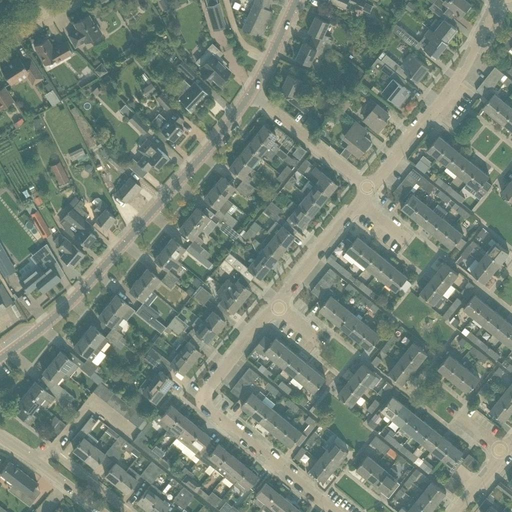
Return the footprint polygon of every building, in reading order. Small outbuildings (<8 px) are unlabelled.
[(158,0),(164,11),(171,7),(166,0),(158,0)] [(254,0),(253,3),(248,15),(267,23),(272,12),(267,10),(269,2),(255,0),(254,0)] [(364,0),(331,0),(331,1),(344,7),(347,3),(370,13),(373,6),(366,2),(366,1),(364,0)] [(435,0),(433,2),(444,11),(452,18),(456,12),(461,16),(466,10),(467,12),(471,7),(469,6),(471,4),(465,0),(445,0),(444,1),(442,0),(435,0)] [(440,17),(444,11),(433,2),(429,8),(440,17)] [(206,7),(209,16),(221,13),(218,4),(206,7)] [(396,6),(391,9),(394,16),(400,13),(396,6)] [(68,35),(73,44),(75,47),(84,42),(101,33),(96,25),(94,26),(93,24),(88,15),(74,23),(77,30),(68,35)] [(267,23),(248,15),(242,29),(255,35),(256,32),(262,35),(267,23)] [(311,40),(326,47),(331,49),(333,40),(330,38),(324,35),(330,22),(316,16),(308,32),(314,34),(311,40)] [(428,27),(429,29),(434,33),(434,32),(448,43),(455,34),(453,33),(456,29),(444,19),(442,22),(436,17),(428,27)] [(399,26),(394,32),(402,39),(407,33),(399,26)] [(434,33),(429,29),(424,35),(425,35),(419,42),(407,33),(402,39),(417,51),(421,46),(424,49),(436,58),(448,43),(434,32),(434,33)] [(381,31),(374,34),(376,38),(379,44),(386,40),(381,31)] [(511,48),(511,34),(510,37),(509,37),(502,45),(509,50),(511,48)] [(34,46),(38,55),(45,66),(54,60),(56,63),(72,54),(70,51),(66,42),(53,49),(47,39),(34,46)] [(326,47),(311,40),(309,45),(303,43),(296,58),(305,63),(310,65),(315,54),(321,57),(326,47)] [(205,51),(211,56),(201,67),(203,69),(201,71),(210,80),(212,78),(218,83),(229,71),(218,61),(221,59),(218,56),(221,53),(212,44),(205,51)] [(130,47),(122,53),(125,57),(132,51),(130,47)] [(378,58),(386,65),(395,72),(400,65),(383,51),(378,58)] [(411,64),(405,71),(417,81),(428,68),(410,53),(405,59),(411,64)] [(0,70),(6,78),(10,85),(18,80),(19,81),(27,76),(32,85),(43,78),(31,59),(23,64),(18,56),(10,61),(11,63),(0,70)] [(497,64),(502,67),(506,62),(502,58),(497,64)] [(177,65),(192,79),(196,74),(182,60),(177,65)] [(94,69),(100,76),(107,71),(101,62),(94,69)] [(395,72),(386,65),(382,70),(392,78),(381,92),(388,97),(399,106),(410,92),(403,86),(407,81),(395,72)] [(495,67),(491,71),(500,79),(504,74),(495,67)] [(491,71),(487,76),(497,84),(500,79),(491,71)] [(107,74),(103,78),(108,84),(112,80),(107,74)] [(297,93),(303,81),(298,78),(288,74),(281,90),(288,93),(286,98),(306,114),(312,106),(313,104),(297,93)] [(487,76),(483,81),(493,88),(497,84),(487,76)] [(503,82),(507,85),(511,80),(507,77),(503,82)] [(183,80),(171,93),(178,100),(179,99),(190,113),(208,94),(195,82),(190,86),(183,80)] [(483,81),(480,85),(489,93),(493,88),(483,81)] [(143,89),(147,95),(155,89),(151,83),(143,89)] [(489,93),(480,85),(476,90),(485,98),(489,93)] [(97,86),(92,91),(96,96),(102,90),(97,86)] [(0,109),(13,101),(9,95),(4,87),(0,88),(0,109)] [(360,91),(366,96),(370,92),(363,87),(360,91)] [(155,98),(166,109),(172,104),(161,93),(155,98)] [(483,107),(493,116),(504,102),(494,93),(483,107)] [(368,114),(364,120),(371,125),(379,132),(387,121),(384,118),(388,113),(380,107),(371,100),(363,110),(368,114)] [(493,116),(503,124),(511,112),(511,108),(504,102),(493,116)] [(338,107),(331,116),(338,121),(345,112),(338,107)] [(74,108),(70,111),(75,118),(80,115),(74,108)] [(178,126),(184,120),(173,110),(165,120),(162,118),(156,126),(162,131),(158,135),(165,141),(168,137),(173,142),(183,130),(178,126)] [(129,118),(128,120),(143,134),(149,128),(131,111),(126,116),(129,118)] [(511,112),(503,124),(511,131),(511,112)] [(304,123),(313,131),(319,124),(309,116),(304,123)] [(22,118),(13,124),(16,128),(24,122),(22,118)] [(359,156),(363,151),(365,152),(370,145),(368,144),(369,143),(361,137),(366,131),(356,122),(344,136),(350,141),(347,146),(359,156)] [(263,125),(254,136),(275,153),(283,160),(287,155),(276,146),(277,145),(272,140),(276,136),(263,125)] [(254,136),(246,146),(258,157),(262,153),(265,155),(266,155),(270,159),(275,153),(254,136)] [(427,150),(438,158),(449,144),(439,136),(427,150)] [(141,145),(142,146),(142,145),(148,151),(131,169),(140,177),(152,164),(157,169),(167,157),(147,139),(141,145)] [(438,158),(448,166),(459,152),(449,144),(438,158)] [(246,146),(237,157),(250,167),(258,157),(246,146)] [(299,146),(292,154),(299,159),(305,151),(299,146)] [(81,148),(68,154),(72,161),(80,157),(84,155),(81,148)] [(448,166),(458,175),(470,160),(459,152),(448,166)] [(107,160),(122,173),(127,167),(112,155),(107,160)] [(289,163),(294,167),(302,157),(301,156),(298,160),(292,159),(289,163)] [(243,179),(239,184),(249,192),(253,188),(248,183),(252,179),(245,173),(250,167),(237,157),(229,168),(241,178),(243,179)] [(297,169),(302,174),(310,164),(305,159),(297,169)] [(415,166),(424,173),(429,168),(419,160),(415,166)] [(458,175),(467,182),(479,168),(470,160),(458,175)] [(64,173),(59,162),(51,166),(56,177),(64,173)] [(284,170),(280,174),(285,178),(291,170),(287,166),(284,170)] [(319,179),(314,185),(327,195),(336,185),(315,168),(311,172),(319,179)] [(413,168),(409,173),(418,181),(422,176),(413,168)] [(474,193),(481,199),(492,185),(491,185),(486,181),(489,176),(479,168),(467,182),(477,190),(474,193)] [(409,173),(405,178),(414,186),(416,183),(418,181),(409,173)] [(430,178),(435,182),(439,177),(433,173),(430,178)] [(291,176),(288,181),(293,185),(296,181),(291,176)] [(425,187),(429,182),(425,178),(422,176),(418,181),(416,183),(420,186),(422,184),(425,187)] [(116,193),(118,195),(126,202),(131,196),(132,197),(141,187),(133,181),(129,177),(116,193)] [(221,177),(212,188),(225,198),(234,187),(221,177)] [(439,177),(435,182),(440,186),(444,181),(439,177)] [(405,178),(401,183),(410,190),(414,186),(405,178)] [(293,185),(288,181),(284,185),(290,189),(293,185)] [(511,184),(509,182),(501,192),(511,201),(511,184)] [(401,183),(397,188),(406,195),(410,190),(401,183)] [(249,192),(239,184),(236,189),(246,197),(249,192)] [(314,185),(306,195),(319,206),(327,195),(314,185)] [(216,209),(220,211),(216,216),(224,223),(231,228),(237,221),(226,212),(233,204),(225,198),(212,188),(204,198),(216,209)] [(406,195),(397,188),(393,193),(402,200),(406,195)] [(450,194),(455,198),(458,193),(453,189),(450,194)] [(437,194),(442,198),(445,194),(440,190),(437,194)] [(458,193),(455,198),(460,202),(464,197),(458,193)] [(401,208),(411,216),(423,202),(413,194),(401,208)] [(445,194),(442,198),(447,203),(450,198),(445,194)] [(306,195),(298,206),(310,216),(319,206),(306,195)] [(80,200),(72,209),(84,220),(88,215),(81,209),(85,204),(80,200)] [(94,220),(97,223),(105,229),(106,228),(108,228),(111,225),(110,223),(115,217),(105,209),(107,206),(101,200),(93,209),(99,214),(94,220)] [(310,216),(298,206),(291,200),(286,207),(292,212),(289,217),(294,221),(302,227),(310,216)] [(271,201),(267,206),(277,214),(281,209),(271,201)] [(411,216),(421,224),(433,210),(423,202),(411,216)] [(266,232),(273,237),(285,247),(294,236),(281,226),(285,221),(277,215),(277,214),(267,206),(263,211),(275,221),(266,232)] [(457,210),(462,214),(465,210),(460,206),(457,210)] [(207,235),(212,229),(204,223),(209,218),(196,208),(192,212),(193,213),(188,219),(200,229),(207,235)] [(72,209),(64,218),(76,228),(71,233),(86,246),(95,236),(88,231),(92,226),(84,220),(72,209)] [(29,215),(43,238),(51,233),(37,210),(29,215)] [(421,224),(431,232),(443,218),(433,210),(421,224)] [(465,210),(462,214),(467,218),(470,214),(465,210)] [(214,215),(210,219),(216,224),(221,227),(229,233),(232,229),(228,226),(224,223),(216,216),(214,215)] [(431,232),(441,240),(453,226),(443,218),(431,232)] [(193,241),(189,245),(206,258),(209,254),(203,249),(199,246),(203,241),(195,235),(200,229),(188,219),(183,225),(183,224),(179,229),(193,241)] [(453,226),(441,240),(452,248),(463,234),(453,226)] [(251,236),(254,232),(249,228),(246,232),(251,236)] [(478,234),(483,238),(487,234),(481,229),(478,234)] [(247,241),(251,236),(246,232),(242,236),(247,241)] [(59,257),(64,261),(72,267),(84,254),(61,234),(55,240),(54,242),(58,246),(57,248),(62,253),(59,257)] [(346,251),(356,259),(368,244),(358,236),(346,251)] [(264,238),(260,244),(264,247),(277,257),(285,247),(273,237),(268,242),(264,238)] [(171,238),(163,249),(175,259),(184,249),(171,238)] [(455,245),(459,249),(465,241),(461,238),(455,245)] [(492,246),(487,252),(501,263),(509,253),(491,238),(488,243),(492,246)] [(26,239),(19,245),(22,249),(29,244),(26,239)] [(257,255),(256,257),(268,268),(277,257),(264,247),(260,244),(254,239),(251,242),(257,255)] [(0,244),(0,265),(9,260),(0,244)] [(356,259),(366,267),(378,253),(368,244),(356,259)] [(19,252),(26,261),(36,254),(29,245),(19,252)] [(206,258),(189,245),(185,250),(195,258),(208,268),(212,264),(206,258)] [(469,245),(465,250),(469,254),(473,248),(469,245)] [(175,259),(163,249),(154,260),(162,266),(167,270),(170,265),(176,271),(182,264),(175,259)] [(469,254),(465,250),(460,255),(464,259),(469,254)] [(60,266),(51,251),(41,259),(49,267),(43,272),(38,266),(19,282),(28,293),(37,285),(43,292),(60,279),(54,271),(60,266)] [(487,252),(479,262),(492,273),(501,263),(487,252)] [(224,260),(234,268),(240,273),(246,267),(236,259),(229,253),(224,260)] [(366,267),(376,275),(388,261),(378,253),(366,267)] [(268,268),(256,257),(247,268),(260,278),(268,268)] [(234,268),(224,260),(223,261),(219,266),(229,274),(232,269),(234,268)] [(376,275),(386,283),(398,269),(388,261),(376,275)] [(444,262),(436,272),(450,284),(458,274),(444,262)] [(492,273),(479,262),(471,272),(484,283),(492,273)] [(338,270),(343,274),(347,270),(342,266),(338,270)] [(326,273),(336,281),(339,276),(330,268),(326,273)] [(146,269),(138,280),(150,290),(159,279),(146,269)] [(398,269),(386,283),(396,291),(408,277),(398,269)] [(347,270),(343,274),(348,278),(351,274),(347,270)] [(168,271),(164,276),(174,284),(178,279),(168,271)] [(436,272),(428,283),(442,294),(450,284),(436,272)] [(322,277),(332,285),(336,281),(326,273),(322,277)] [(174,284),(164,276),(161,280),(171,288),(174,284)] [(328,290),(329,289),(332,285),(322,277),(318,282),(328,290)] [(227,279),(221,286),(241,302),(249,291),(237,281),(234,284),(227,279)] [(150,290),(138,280),(129,290),(142,300),(150,290)] [(318,282),(315,287),(324,294),(328,290),(318,282)] [(358,287),(363,291),(367,286),(362,282),(358,287)] [(465,286),(470,290),(474,286),(468,282),(465,286)] [(345,287),(350,291),(354,287),(348,283),(345,287)] [(442,294),(428,283),(420,293),(434,304),(442,294)] [(189,286),(185,292),(190,296),(195,291),(189,286)] [(241,302),(221,286),(216,293),(223,298),(219,302),(232,312),(241,302)] [(367,286),(363,291),(369,295),(372,291),(367,286)] [(201,287),(197,292),(207,300),(211,295),(201,287)] [(311,291),(320,299),(324,294),(315,287),(311,291)] [(354,287),(350,291),(355,296),(359,292),(354,287)] [(319,309),(329,317),(341,303),(331,295),(333,292),(329,289),(328,290),(324,294),(320,299),(319,301),(323,304),(319,309)] [(207,300),(197,292),(194,296),(204,304),(207,300)] [(116,295),(107,305),(120,316),(128,305),(116,295)] [(463,308),(473,317),(484,303),(474,295),(463,308)] [(379,304),(383,307),(388,302),(384,298),(379,304)] [(457,298),(453,303),(457,306),(462,301),(457,298)] [(365,304),(370,308),(374,304),(368,299),(365,304)] [(140,307),(150,315),(155,319),(159,314),(154,310),(144,302),(140,307)] [(329,317),(339,325),(351,311),(341,303),(329,317)] [(457,306),(453,303),(449,308),(453,311),(457,306)] [(473,317),(483,325),(494,311),(484,303),(473,317)] [(374,304),(370,308),(375,312),(379,308),(374,304)] [(113,328),(109,332),(119,341),(123,336),(118,333),(122,328),(118,325),(123,319),(119,316),(120,316),(107,305),(98,316),(113,328)] [(150,315),(140,307),(136,311),(146,319),(150,315)] [(212,311),(204,322),(203,322),(216,332),(225,322),(212,311)] [(339,325),(349,333),(361,320),(351,311),(339,325)] [(483,325),(493,333),(504,319),(494,311),(483,325)] [(385,322),(389,325),(394,320),(389,316),(385,322)] [(176,317),(172,322),(182,330),(186,326),(176,317)] [(203,322),(204,322),(197,317),(191,324),(194,327),(192,329),(195,332),(195,333),(207,343),(216,332),(203,322)] [(451,324),(455,327),(460,322),(455,318),(451,324)] [(493,333),(503,341),(511,330),(511,325),(504,319),(493,333)] [(349,333),(359,342),(371,328),(361,320),(349,333)] [(182,330),(172,322),(169,327),(179,335),(182,330)] [(91,325),(82,336),(100,350),(108,340),(115,345),(119,341),(109,332),(105,337),(103,336),(98,332),(91,325)] [(371,328),(359,342),(369,350),(381,336),(371,328)] [(511,330),(503,341),(511,347),(511,330)] [(466,336),(471,340),(475,336),(470,331),(466,336)] [(394,334),(389,340),(393,343),(398,337),(394,334)] [(87,358),(84,363),(94,371),(98,366),(91,361),(100,350),(82,336),(73,347),(81,353),(86,357),(87,358)] [(272,358),(274,360),(286,346),(275,338),(272,342),(264,336),(254,348),(262,354),(264,352),(272,358)] [(475,336),(471,340),(476,344),(480,340),(475,336)] [(458,343),(462,346),(467,341),(462,338),(458,343)] [(175,350),(178,353),(191,363),(200,352),(184,339),(175,350)] [(393,343),(389,340),(385,345),(389,348),(393,343)] [(413,342),(405,353),(419,364),(427,354),(413,342)] [(274,360),(284,368),(296,354),(286,346),(274,360)] [(473,347),(470,351),(479,358),(480,357),(482,354),(473,347)] [(486,352),(491,356),(495,351),(490,347),(486,352)] [(151,348),(147,353),(170,371),(174,366),(182,374),(191,363),(178,353),(170,363),(162,356),(161,356),(151,348)] [(60,351),(51,362),(69,377),(78,366),(72,362),(60,351)] [(495,351),(491,356),(496,360),(500,355),(495,351)] [(158,372),(151,381),(164,392),(172,381),(166,376),(170,371),(147,353),(144,357),(154,366),(152,367),(158,372)] [(405,353),(397,363),(411,374),(419,364),(405,353)] [(284,368),(294,376),(306,362),(296,354),(284,368)] [(438,368),(448,376),(459,363),(449,354),(438,368)] [(482,354),(479,358),(484,362),(488,358),(482,354)] [(373,360),(378,364),(382,360),(377,356),(373,360)] [(69,377),(51,362),(42,373),(50,379),(55,383),(60,377),(66,381),(69,377)] [(294,376),(304,384),(316,370),(306,362),(294,376)] [(94,371),(84,363),(80,367),(90,376),(94,371)] [(411,374),(397,363),(389,373),(403,384),(411,374)] [(448,376),(458,385),(469,371),(459,363),(448,376)] [(362,364),(354,374),(368,385),(376,375),(362,364)] [(258,369),(263,373),(267,369),(262,365),(258,369)] [(249,367),(246,372),(255,379),(259,375),(249,367)] [(496,371),(501,375),(504,371),(499,367),(496,371)] [(267,369),(263,373),(269,378),(272,374),(267,369)] [(316,370),(304,384),(314,392),(326,378),(316,370)] [(469,371),(458,385),(468,393),(479,379),(469,371)] [(246,372),(242,376),(251,384),(255,379),(246,372)] [(354,374),(346,384),(360,395),(368,385),(354,374)] [(242,376),(238,381),(248,389),(251,384),(242,376)] [(164,392),(151,381),(146,378),(140,386),(140,387),(138,390),(142,393),(143,392),(147,396),(155,402),(164,392)] [(238,381),(234,386),(244,393),(248,389),(238,381)] [(35,382),(26,393),(39,403),(43,397),(50,403),(54,398),(55,398),(64,406),(68,401),(59,394),(46,384),(43,388),(35,382)] [(93,392),(97,395),(105,386),(100,382),(93,392)] [(265,386),(270,391),(273,387),(268,382),(265,386)] [(487,382),(483,387),(487,391),(491,386),(487,382)] [(383,388),(388,392),(392,388),(386,383),(383,388)] [(360,395),(346,384),(338,394),(352,406),(360,395)] [(286,385),(283,389),(289,394),(292,390),(286,385)] [(97,395),(102,399),(109,389),(105,386),(97,395)] [(244,393),(234,386),(230,391),(240,398),(244,393)] [(273,387),(270,391),(275,395),(279,391),(273,387)] [(487,391),(483,387),(479,392),(483,396),(487,391)] [(63,389),(59,394),(68,401),(72,397),(63,389)] [(102,399),(106,402),(113,393),(109,389),(102,399)] [(114,394),(118,396),(120,398),(123,393),(118,389),(114,394)] [(511,394),(506,390),(498,400),(511,411),(511,410),(511,394)] [(241,406),(251,414),(262,400),(252,392),(241,406)] [(39,403),(26,393),(17,403),(23,408),(17,415),(28,425),(35,417),(30,413),(36,406),(39,403)] [(106,402),(110,406),(118,396),(114,394),(113,393),(106,402)] [(110,406),(115,409),(122,400),(120,398),(118,396),(110,406)] [(381,410),(391,418),(403,404),(393,396),(381,410)] [(299,403),(304,406),(308,401),(303,397),(299,403)] [(284,403),(290,407),(293,403),(288,399),(284,403)] [(375,399),(371,404),(375,408),(380,403),(375,399)] [(115,409),(119,413),(127,403),(122,400),(115,409)] [(251,414),(261,422),(272,408),(262,400),(251,414)] [(511,411),(498,400),(490,410),(504,421),(511,411)] [(119,413),(124,416),(131,407),(127,403),(119,413)] [(293,403),(290,407),(295,411),(298,407),(293,403)] [(375,408),(371,404),(367,409),(371,413),(375,408)] [(391,418),(402,426),(413,412),(403,404),(391,418)] [(153,420),(166,430),(180,413),(170,405),(161,417),(158,414),(153,420)] [(124,416),(128,420),(135,410),(131,407),(124,416)] [(261,422),(271,430),(282,416),(272,408),(261,422)] [(128,420),(132,423),(140,414),(135,410),(128,420)] [(402,426),(412,434),(423,420),(413,412),(402,426)] [(173,436),(176,439),(190,421),(180,413),(166,430),(173,436)] [(132,423),(137,427),(144,417),(140,414),(132,423)] [(271,430),(281,438),(292,424),(282,416),(271,430)] [(292,424),(281,438),(291,447),(295,442),(299,446),(307,436),(318,423),(309,416),(305,421),(309,424),(302,432),(292,424)] [(73,450),(83,459),(94,446),(83,438),(91,428),(96,422),(96,421),(90,417),(74,438),(79,442),(73,450)] [(144,417),(137,427),(141,430),(149,421),(144,417)] [(51,430),(58,435),(66,425),(60,420),(51,430)] [(369,426),(373,429),(378,424),(373,420),(369,426)] [(412,434),(422,442),(433,428),(423,420),(412,434)] [(176,439),(185,446),(199,429),(190,421),(176,439)] [(111,445),(117,450),(124,440),(108,427),(105,431),(116,440),(111,445)] [(422,442),(432,450),(443,436),(433,428),(422,442)] [(199,429),(185,446),(194,454),(194,455),(199,459),(204,452),(200,449),(203,445),(209,437),(199,429)] [(314,432),(310,437),(314,440),(319,435),(314,432)] [(384,437),(389,441),(392,437),(387,433),(384,437)] [(133,441),(137,445),(138,445),(145,451),(148,447),(143,443),(144,442),(137,436),(133,441)] [(370,443),(385,454),(390,448),(375,436),(370,443)] [(432,450),(442,458),(453,444),(443,436),(432,450)] [(314,440),(310,437),(306,442),(310,446),(314,440)] [(392,437),(389,441),(394,446),(397,442),(392,437)] [(124,440),(117,450),(122,454),(125,450),(130,453),(134,448),(124,440)] [(334,440),(326,450),(340,461),(348,451),(334,440)] [(208,457),(203,463),(208,466),(209,465),(214,469),(217,465),(228,452),(218,444),(208,457)] [(453,444),(442,458),(452,466),(463,452),(453,444)] [(94,446),(83,459),(94,467),(104,454),(94,446)] [(302,447),(298,452),(294,457),(298,460),(306,451),(302,447)] [(148,453),(155,459),(158,455),(151,449),(148,453)] [(404,454),(409,458),(412,454),(407,449),(404,454)] [(326,450),(318,460),(332,471),(340,461),(326,450)] [(214,469),(224,476),(237,460),(228,452),(217,465),(214,469)] [(412,454),(409,458),(414,462),(418,458),(412,454)] [(461,463),(466,467),(474,458),(469,454),(461,463)] [(356,469),(366,477),(378,463),(367,455),(356,469)] [(396,460),(402,465),(406,460),(400,456),(396,460)] [(474,458),(466,467),(471,471),(478,462),(474,458)] [(160,463),(167,468),(170,465),(163,459),(160,463)] [(233,484),(236,480),(247,468),(237,460),(224,476),(233,484)] [(332,471),(318,460),(310,470),(324,481),(332,471)] [(142,473),(147,477),(156,466),(151,461),(142,473)] [(0,473),(19,489),(27,495),(37,483),(9,462),(3,469),(0,473)] [(105,476),(115,484),(126,471),(115,463),(105,476)] [(366,477),(376,485),(388,471),(378,463),(366,477)] [(126,471),(115,484),(126,493),(140,475),(130,466),(126,471)] [(156,466),(147,477),(145,479),(151,484),(162,470),(156,466)] [(424,470),(429,474),(432,470),(427,466),(424,470)] [(177,476),(181,480),(189,471),(184,467),(177,476)] [(388,471),(376,485),(387,493),(390,496),(400,484),(396,481),(398,479),(395,477),(398,472),(391,467),(388,471)] [(246,488),(257,476),(256,475),(257,474),(253,470),(251,471),(247,468),(236,480),(246,488)] [(412,474),(408,480),(412,483),(416,478),(421,472),(417,469),(412,474)] [(432,470),(429,474),(434,478),(437,474),(432,470)] [(182,480),(181,480),(196,491),(199,488),(200,486),(190,478),(193,474),(189,471),(185,475),(182,480)] [(443,485),(448,489),(456,480),(451,476),(443,485)] [(173,478),(168,483),(173,487),(177,482),(173,478)] [(412,483),(408,480),(404,485),(408,488),(412,483)] [(456,480),(448,489),(453,493),(461,484),(456,480)] [(432,481),(424,491),(438,503),(446,492),(438,486),(432,481)] [(137,501),(147,510),(158,497),(162,492),(152,483),(147,489),(147,488),(143,493),(137,501)] [(260,508),(265,503),(265,504),(275,491),(265,483),(255,495),(257,497),(254,500),(255,504),(260,509),(260,508)] [(503,490),(508,494),(511,497),(511,490),(506,486),(503,490)] [(173,500),(178,504),(189,491),(183,487),(176,496),(173,500)] [(195,492),(205,499),(208,496),(199,488),(196,491),(195,492)] [(396,495),(400,498),(405,492),(400,489),(396,495)] [(189,491),(178,504),(183,509),(187,505),(194,496),(189,491)] [(260,508),(265,511),(273,511),(285,499),(275,491),(265,504),(265,503),(260,508)] [(424,491),(415,501),(428,511),(430,511),(438,503),(424,491)] [(208,496),(205,499),(214,507),(221,499),(212,492),(208,496)] [(158,497),(147,510),(150,511),(162,511),(168,505),(158,497)] [(497,511),(498,511),(491,506),(493,503),(486,497),(478,508),(484,511),(497,511)] [(289,511),(294,506),(285,499),(273,511),(289,511)] [(428,511),(415,501),(414,504),(410,509),(408,511),(402,506),(398,511),(397,511),(428,511)]
